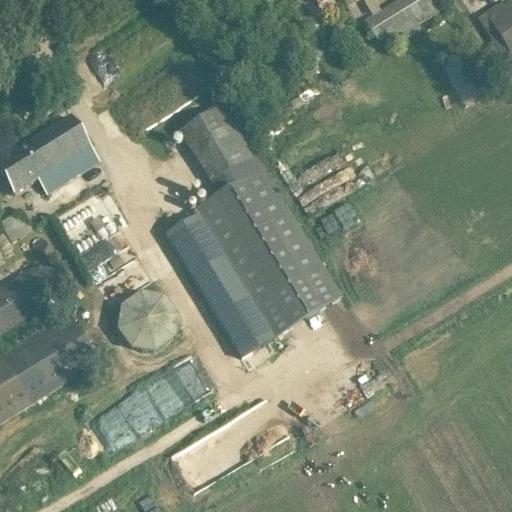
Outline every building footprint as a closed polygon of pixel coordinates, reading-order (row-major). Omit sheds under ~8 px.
[(311,0),(317,8),(329,0),(311,0)] [(444,11),(441,12),(435,2),(436,2),(435,0),(417,0),(423,10),(395,28),(384,11),(364,24),(377,44),(387,38),(393,49),(419,33),(422,37),(450,21),(444,11)] [(511,0),(485,18),(511,61),(511,0)] [(98,166),(80,138),(70,121),(0,164),(0,175),(14,198),(37,183),(46,198),(98,166)] [(196,220),(166,239),(242,362),(340,302),(271,185),(254,160),(215,184),(223,197),(193,215),(196,220)] [(107,209),(126,238),(166,213),(148,183),(107,209)] [(0,360),(0,426),(31,408),(98,366),(68,318),(58,301),(69,294),(49,262),(0,291),(0,336),(47,308),(58,324),(1,360),(0,360)] [(130,352),(155,356),(174,344),(176,318),(162,299),(138,296),(120,310),(116,334),(130,352)]
